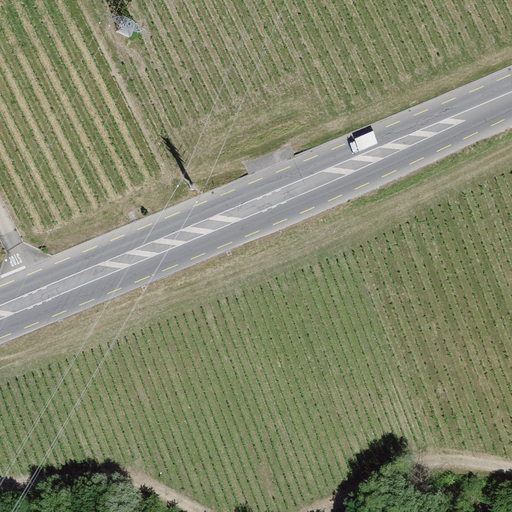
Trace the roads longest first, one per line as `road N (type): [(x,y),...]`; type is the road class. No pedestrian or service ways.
road 1 (secondary): [(0,314),(511,95)]
road 2 (track): [(206,511),(130,475),(0,483)]
road 3 (track): [(511,469),(428,460),(319,511)]
